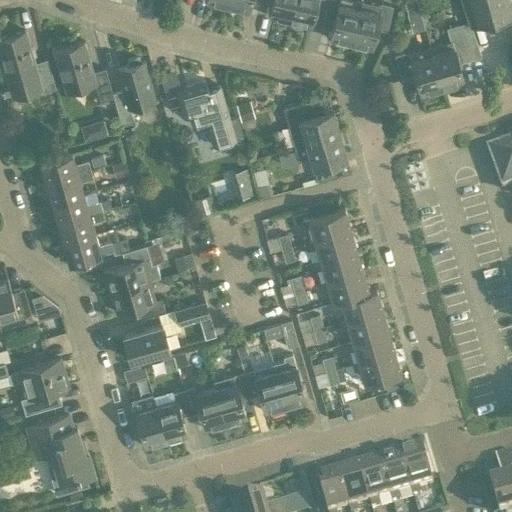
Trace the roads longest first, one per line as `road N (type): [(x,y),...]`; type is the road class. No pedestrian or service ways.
road 1 (residential): [(372,145),(352,78),(80,0)]
road 2 (residential): [(133,486),(74,298),(19,239),(0,171)]
road 3 (residential): [(444,403),(372,145)]
road 4 (residential): [(197,470),(444,403)]
road 5 (residential): [(372,145),(511,104)]
